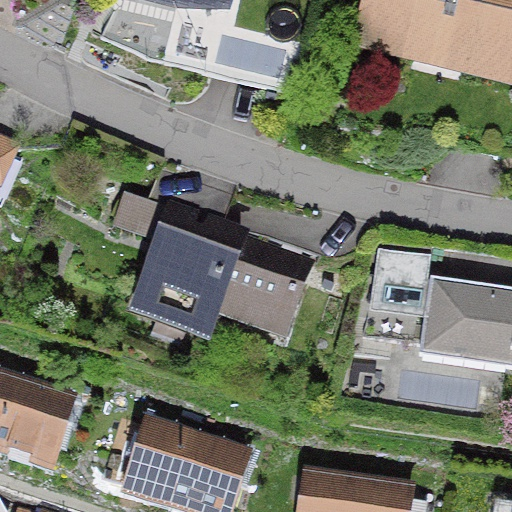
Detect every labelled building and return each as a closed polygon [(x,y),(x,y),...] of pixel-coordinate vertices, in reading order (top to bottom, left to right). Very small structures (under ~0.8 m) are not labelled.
[(511,0),(369,0),(359,49),(511,80),(511,0)] [(0,247),(5,249),(43,150),(0,133),(0,247)] [(213,342),(222,317),(284,339),(311,261),(249,239),(251,234),(170,206),(132,314),(213,342)] [(511,294),(453,288),(456,260),(398,254),(392,319),(449,325),(445,363),(511,369),(511,294)] [(51,397),(0,378),(0,447),(29,458),(51,397)] [(213,511),(232,451),(125,419),(106,483),(205,511),(213,511)] [(431,511),(433,499),(327,487),(324,511),(431,511)]
